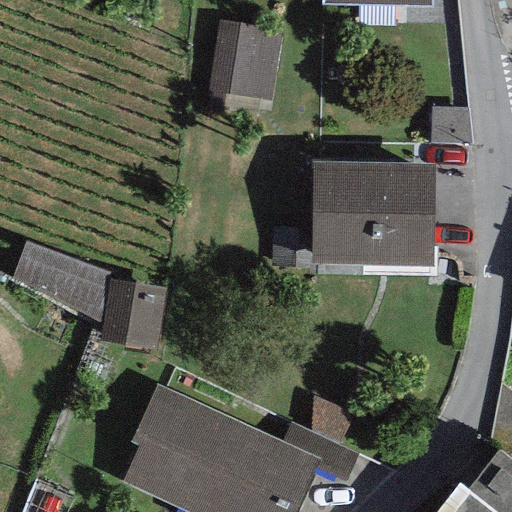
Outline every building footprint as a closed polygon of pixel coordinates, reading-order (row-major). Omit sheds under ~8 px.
[(279,28),(218,19),(206,106),(237,110),(239,95),(269,99),(279,28)] [(468,107),(430,104),(428,139),(470,139),(468,107)] [(434,159),(313,157),(311,261),(432,263),(434,159)] [(107,270),(25,239),(12,274),(100,320),(107,270)] [(167,285),(109,276),(100,336),(158,345),(167,285)] [(282,438),(155,381),(129,437),(139,442),(123,478),(196,511),(282,511),(283,511),(295,511),(317,466),(321,456),(282,438)] [(469,482),(447,511),(511,511),(511,390),(500,382),(498,443),(469,482)] [(313,393),(298,424),(338,443),(352,412),(313,393)] [(290,420),(282,438),(321,456),(317,466),(344,478),(357,451),(338,443),(298,424),(290,420)] [(447,511),(469,482),(459,476),(430,511),(447,511)]
